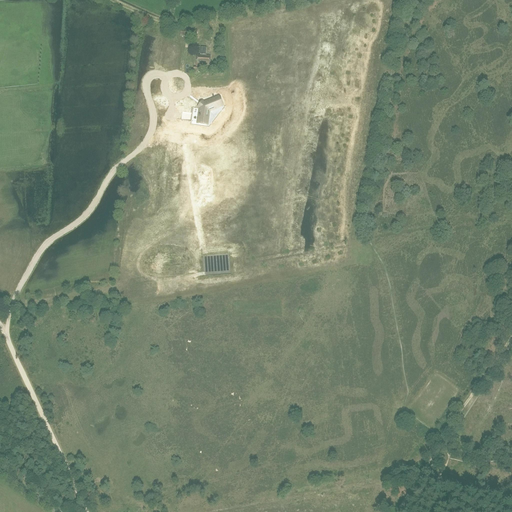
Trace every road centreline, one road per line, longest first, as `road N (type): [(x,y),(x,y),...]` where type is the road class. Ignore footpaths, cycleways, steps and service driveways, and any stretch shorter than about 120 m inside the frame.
road 1 (track): [(407,0),(370,210)]
road 2 (track): [(85,511),(0,322)]
road 3 (track): [(112,0),(160,21),(292,0)]
road 4 (track): [(511,335),(440,442)]
